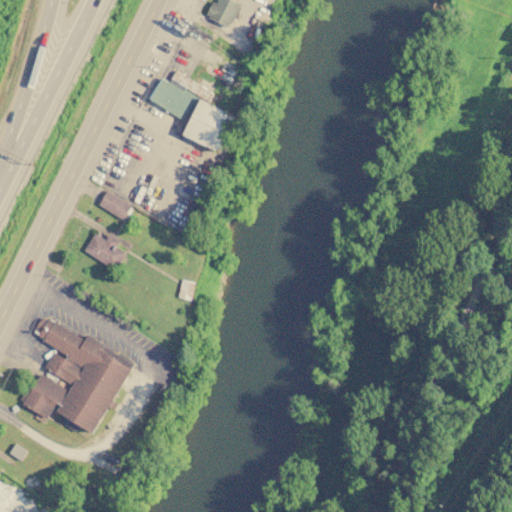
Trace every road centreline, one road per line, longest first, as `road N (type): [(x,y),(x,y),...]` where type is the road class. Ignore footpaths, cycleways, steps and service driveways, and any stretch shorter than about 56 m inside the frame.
road 1 (primary): [(154,0),(0,318)]
road 2 (residential): [(387,511),(440,362),(511,224)]
road 3 (motorway): [(0,179),(94,0)]
road 4 (motorway): [(0,166),(51,0)]
